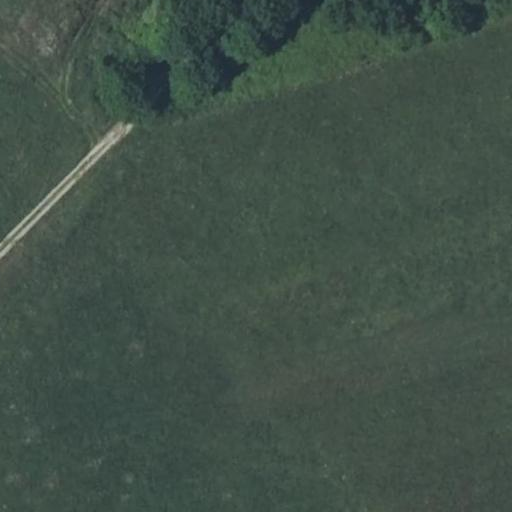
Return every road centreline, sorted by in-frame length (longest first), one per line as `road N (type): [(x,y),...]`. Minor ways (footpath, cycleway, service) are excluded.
road 1 (track): [(0,257),(235,0)]
road 2 (track): [(112,140),(0,43)]
